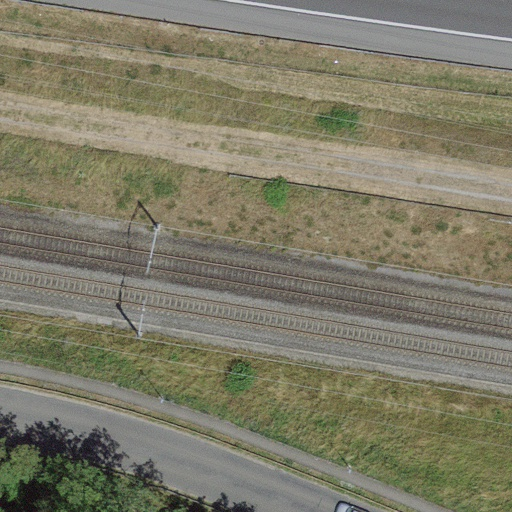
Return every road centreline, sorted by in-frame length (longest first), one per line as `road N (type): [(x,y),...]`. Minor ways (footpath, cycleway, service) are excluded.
road 1 (track): [(0,112),(511,194)]
road 2 (unclassified): [(310,511),(77,428),(0,413)]
